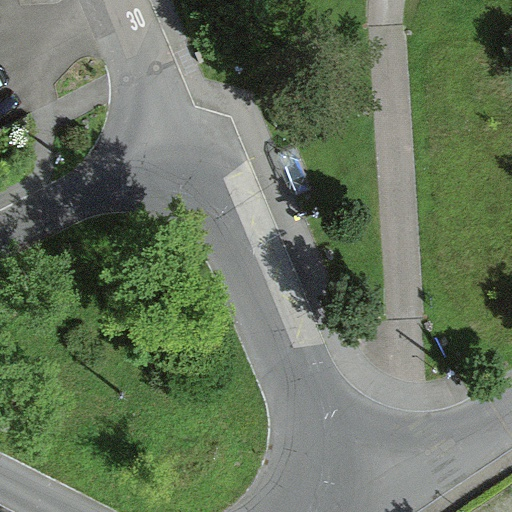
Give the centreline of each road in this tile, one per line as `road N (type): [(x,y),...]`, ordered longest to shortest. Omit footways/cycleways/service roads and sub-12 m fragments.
road 1 (residential): [(320,498),(319,460),(296,371),(125,0)]
road 2 (residential): [(320,498),(388,478),(511,411)]
